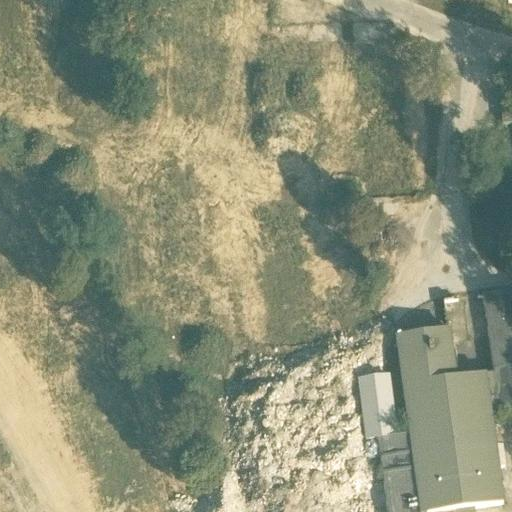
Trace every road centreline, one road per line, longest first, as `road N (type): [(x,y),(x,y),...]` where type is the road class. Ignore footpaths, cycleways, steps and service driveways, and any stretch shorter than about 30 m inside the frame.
road 1 (unknown): [(415,24),(420,201)]
road 2 (unknown): [(352,0),(511,60)]
road 3 (unknown): [(0,408),(61,511)]
